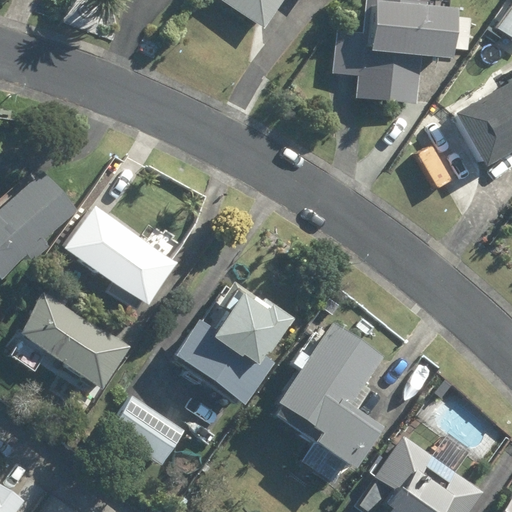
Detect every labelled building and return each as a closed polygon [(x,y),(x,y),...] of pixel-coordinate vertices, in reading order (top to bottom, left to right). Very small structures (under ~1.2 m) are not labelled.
[(221,0),(265,28),(283,0),(221,0)] [(332,78),(357,81),(354,105),(416,111),(420,67),(451,70),(456,20),(424,16),(425,9),(393,6),(393,0),(368,0),(368,1),(366,1),(362,39),(336,36),(332,78)] [(511,8),(496,32),(511,43),(511,8)] [(511,89),(454,122),(484,176),(511,161),(511,89)] [(44,240),(76,211),(41,172),(0,208),(0,279),(29,254),(34,261),(50,247),(44,240)] [(66,248),(148,305),(176,264),(95,207),(66,248)] [(234,282),(219,304),(229,310),(215,330),(198,319),(172,356),(179,361),(177,364),(235,404),(237,401),(242,405),(272,363),(261,355),(264,351),(267,352),(290,317),(263,298),(262,301),(234,282)] [(19,334),(101,390),(130,348),(48,292),(19,334)] [(331,323),(278,403),(322,432),(315,442),(354,469),(382,427),(349,405),(381,357),(331,323)] [(130,397),(109,430),(161,464),(182,431),(130,397)] [(467,511),(482,492),(402,436),(374,476),(394,490),(382,508),(377,505),(372,511),(467,511)] [(0,511),(16,511),(22,504),(0,489),(0,511)] [(511,511),(511,494),(499,511),(511,511)]
